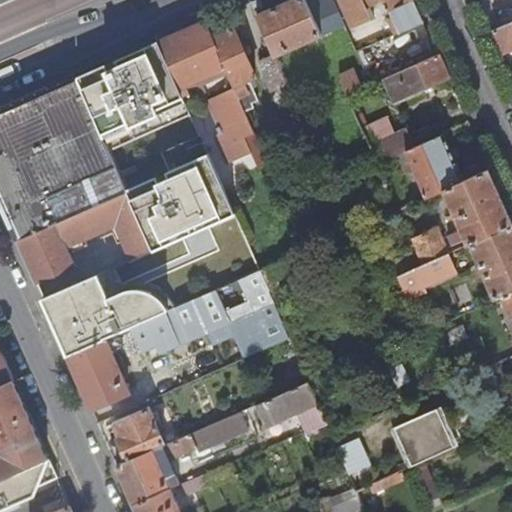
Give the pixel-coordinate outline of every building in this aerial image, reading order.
[(296,0),(259,17),(275,54),(276,55),(347,24),(336,0),(296,0)] [(345,0),(358,26),(375,19),(369,5),(377,2),(383,15),(395,10),(398,17),(392,20),(399,34),(426,22),(416,0),(345,0)] [(164,48),(182,88),(210,77),(229,68),(215,36),(208,21),(161,41),(164,48)] [(511,23),(495,31),(506,55),(511,51),(511,23)] [(410,62),(438,51),(428,25),(368,48),(377,73),(410,60),(410,62)] [(215,36),(229,68),(232,74),(238,89),(240,92),(245,90),(242,83),(258,76),(237,26),(215,36)] [(123,58),(126,65),(164,48),(161,41),(123,58)] [(82,84),(112,152),(194,116),(186,97),(182,88),(164,48),(126,65),(118,68),(110,72),(82,84)] [(261,60),(275,89),(288,83),(276,55),(275,54),(261,60)] [(389,79),(398,99),(450,77),(441,56),(389,79)] [(107,65),(79,77),(82,84),(110,72),(107,65)] [(229,68),(210,77),(213,82),(232,74),(229,68)] [(0,112),(0,195),(20,242),(129,193),(112,152),(82,84),(79,77),(0,112)] [(210,77),(182,88),(186,97),(193,94),(190,87),(198,84),(203,95),(210,92),(207,85),(213,82),(210,77)] [(212,100),(230,143),(256,132),(240,92),(238,89),(212,100)] [(372,145),(380,164),(408,151),(429,198),(446,190),(467,181),(446,134),(417,147),(409,128),(372,145)] [(129,193),(155,250),(239,215),(236,210),(212,155),(171,174),(173,178),(161,184),(159,180),(129,193)] [(464,231),(451,237),(455,246),(468,240),(471,246),(474,244),(511,227),(511,217),(491,170),(467,181),(446,190),(457,214),(451,217),(453,221),(459,218),(464,231)] [(129,193),(20,242),(39,285),(78,268),(69,245),(87,238),(88,240),(119,227),(133,260),(155,250),(129,193)] [(511,227),(474,244),(483,264),(478,265),(482,274),(487,272),(499,299),(504,297),(511,293),(511,227)] [(416,252),(423,267),(449,256),(449,255),(439,231),(412,242),(416,252)] [(309,251),(264,271),(272,291),(322,268),(314,249),(309,251)] [(389,264),(396,279),(403,275),(423,267),(416,252),(389,264)] [(403,275),(413,298),(425,293),(423,289),(456,273),(449,256),(423,267),(403,275)] [(62,290),(71,309),(116,290),(108,270),(62,290)] [(264,271),(173,312),(148,323),(158,346),(162,355),(211,333),(216,345),(238,335),(283,315),(272,291),(264,271)] [(116,290),(71,309),(62,290),(45,298),(60,332),(123,304),(116,290)] [(123,304),(60,332),(71,357),(122,334),(134,329),(148,323),(173,312),(171,309),(162,300),(157,298),(134,299),(123,304)] [(238,335),(249,358),(285,342),(294,338),(288,326),(283,315),(238,335)] [(134,329),(144,352),(158,346),(148,323),(134,329)] [(122,334),(71,357),(95,410),(131,394),(111,350),(126,344),(122,334)] [(285,342),(298,372),(287,377),(293,390),(313,381),(294,338),(285,342)] [(0,386),(14,380),(0,347),(0,386)] [(0,476),(47,455),(14,380),(0,386),(0,476)] [(293,390),(260,404),(268,422),(321,400),(313,381),(293,390)] [(152,409),(121,423),(127,437),(122,439),(132,462),(168,445),(152,409)] [(441,411),(399,429),(417,468),(458,450),(441,411)] [(242,412),(168,445),(132,462),(120,467),(137,506),(184,485),(179,475),(180,474),(174,460),(248,425),(242,412)] [(511,425),(499,431),(502,438),(511,432),(511,425)] [(394,432),(411,471),(417,468),(399,429),(394,432)] [(341,445),(357,482),(374,474),(358,438),(341,445)] [(47,455),(0,476),(0,499),(56,474),(47,455)] [(219,469),(184,485),(137,506),(139,511),(183,511),(175,493),(185,489),(188,497),(224,481),(219,469)] [(323,502),(327,511),(339,511),(339,510),(333,498),(323,502)] [(339,510),(339,511),(365,511),(368,511),(363,500),(339,510)]
